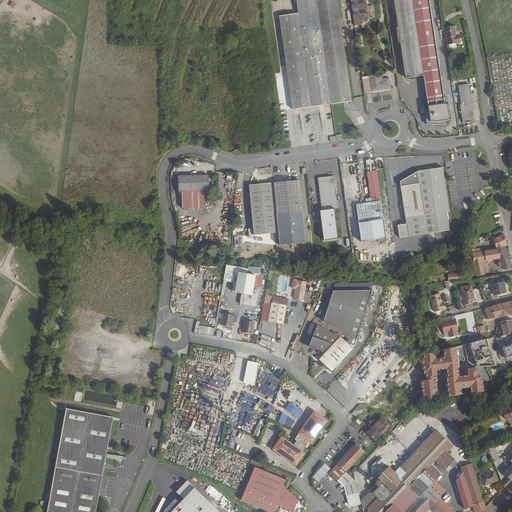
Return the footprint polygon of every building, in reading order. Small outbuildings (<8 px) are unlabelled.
[(316,0),(296,0),(298,13),(279,16),(292,109),(331,104),(316,0)] [(316,0),(331,104),(351,101),(337,0),(316,0)] [(350,0),(354,26),(368,24),(364,0),(350,0)] [(444,101),(429,0),(393,0),(406,78),(424,75),(428,103),(444,101)] [(461,42),(459,35),(456,36),(454,26),(444,28),(447,45),(461,42)] [(368,69),(371,91),(390,88),(389,79),(382,80),(381,75),(380,67),(368,69)] [(461,105),(463,123),(474,121),(469,84),(458,85),(461,105)] [(448,101),(444,101),(428,103),(429,109),(424,109),(426,125),(447,126),(446,119),(451,119),(448,101)] [(397,225),(399,238),(449,230),(446,212),(449,211),(443,167),(417,171),(400,181),(406,224),(397,225)] [(355,204),(358,223),(384,219),(377,170),(367,172),(371,202),(355,204)] [(178,176),(179,192),(209,191),(208,175),(178,176)] [(320,211),(324,240),(339,239),(335,209),(337,208),(333,176),(318,178),(322,210),(320,211)] [(279,233),(280,245),(305,243),(299,180),(273,183),(279,233)] [(254,235),(279,233),(273,183),(249,185),(254,235)] [(493,240),(497,249),(504,246),(507,245),(503,234),(493,240)] [(497,249),(499,258),(499,259),(500,262),(502,266),(503,269),(511,266),(504,246),(497,249)] [(472,253),(477,276),(479,276),(485,274),(482,262),(495,259),(499,258),(497,249),(481,252),(472,253)] [(252,295),(256,275),(238,272),(235,292),(252,295)] [(287,292),(288,279),(279,278),(277,291),(287,292)] [(303,300),(307,282),(293,279),(292,288),(295,289),(294,299),(303,300)] [(504,281),(491,284),(493,293),(491,294),(492,300),(498,298),(498,295),(506,293),(504,281)] [(355,291),(333,291),(323,325),(358,336),(372,289),(371,285),(367,284),(348,284),(346,288),(355,291)] [(464,305),(466,305),(472,303),(473,303),(472,300),(474,299),(474,298),(473,291),(471,285),(460,287),(464,305)] [(431,299),(434,312),(445,310),(443,304),(442,305),(439,294),(429,296),(430,300),(431,299)] [(495,318),(511,314),(511,301),(509,302),(507,303),(492,306),(495,318)] [(283,324),(287,305),(271,303),(268,321),(283,324)] [(485,308),(488,319),(495,318),(492,306),(485,308)] [(231,327),(233,315),(223,313),(221,326),(231,327)] [(442,327),(444,333),(449,332),(449,336),(453,335),(454,336),(458,335),(457,330),(456,326),(457,325),(456,319),(453,320),(452,316),(440,319),(441,323),(442,322),(444,327),(442,327)] [(499,333),(500,337),(511,333),(511,322),(511,319),(500,321),(501,324),(504,332),(500,333),(499,333)] [(252,334),(255,322),(244,320),(242,332),(252,334)] [(333,373),(354,350),(340,336),(318,360),(333,373)] [(434,350),(423,353),(424,358),(423,358),(425,379),(421,379),(424,399),(440,397),(437,370),(446,369),(449,396),(462,395),(461,389),(471,388),(471,393),(484,392),(481,375),(478,376),(477,366),(467,368),(468,374),(460,375),(456,346),(442,349),(443,355),(436,357),(434,350)] [(254,386),(258,363),(247,361),(243,384),(254,386)] [(379,383),(375,387),(381,392),(384,388),(379,383)] [(403,390),(410,396),(415,390),(409,384),(403,390)] [(271,405),(267,411),(273,414),(277,408),(271,405)] [(66,408),(47,511),(95,511),(113,417),(66,408)] [(298,420),(304,412),(299,408),(293,416),(298,420)] [(506,419),(511,417),(508,409),(502,412),(506,419)] [(281,437),(273,449),(278,453),(278,452),(287,459),(296,465),(304,453),(302,452),(305,447),(307,448),(311,443),(327,421),(314,411),(294,439),(297,441),(293,445),(281,437)] [(292,427),(295,419),(281,414),(278,422),(292,427)] [(375,441),(390,425),(381,417),(366,433),(375,441)] [(454,511),(455,511),(440,497),(446,491),(435,481),(440,475),(430,465),(434,461),(445,471),(448,467),(449,468),(451,466),(450,465),(455,460),(447,452),(452,446),(436,430),(400,468),(400,467),(395,472),(389,467),(378,478),(383,482),(382,483),(378,479),(374,483),(376,485),(372,489),(372,488),(371,489),(371,490),(372,494),(372,495),(368,499),(369,499),(372,495),(373,496),(372,497),(376,500),(368,508),(363,509),(363,511),(454,511)] [(355,481),(346,472),(365,452),(356,444),(337,464),(329,473),(337,481),(339,479),(346,486),(351,507),(361,504),(355,481)] [(505,469),(511,476),(511,462),(507,459),(504,456),(493,461),(499,475),(505,469)] [(318,482),(331,469),(325,463),(312,477),(318,482)] [(456,481),(465,509),(473,506),(473,505),(484,501),(472,464),(471,464),(461,467),(462,472),(456,481)] [(278,511),(281,507),(293,511),(298,499),(285,487),(288,481),(254,467),(241,500),(268,511),(278,511)] [(490,483),(497,480),(493,471),(480,476),(484,486),(490,483)] [(500,477),(504,488),(510,481),(503,474),(500,477)] [(220,511),(186,479),(175,490),(183,498),(170,511),(220,511)] [(481,511),(486,507),(484,501),(473,505),(473,506),(475,511),(481,511)]
